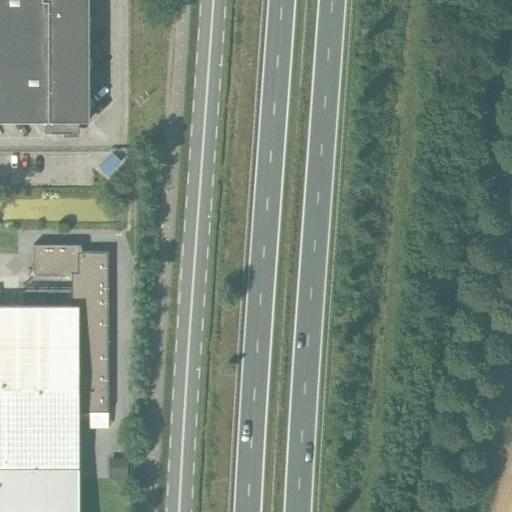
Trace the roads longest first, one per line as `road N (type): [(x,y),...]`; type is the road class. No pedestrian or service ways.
road 1 (trunk): [(282,0),(246,511)]
road 2 (trunk): [(298,511),(333,0)]
road 3 (unclassified): [(179,511),(213,0)]
road 4 (unclassified): [(442,511),(511,207)]
